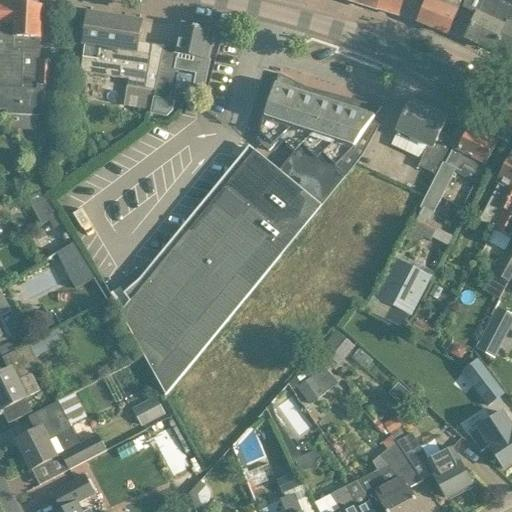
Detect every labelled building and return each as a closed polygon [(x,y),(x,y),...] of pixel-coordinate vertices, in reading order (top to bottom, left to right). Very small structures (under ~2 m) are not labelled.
[(378,11),(379,9),(400,15),(404,0),(355,0),(354,3),(378,11)] [(419,23),(448,35),(456,17),(461,4),(462,0),(428,0),(429,1),(428,0),(427,4),(419,23)] [(484,0),(474,23),(467,38),(494,51),(495,50),(511,57),(511,9),(498,4),(500,0),(484,0)] [(17,5),(14,129),(37,130),(38,116),(57,117),(58,86),(55,86),(55,63),(41,63),(42,26),(42,6),(38,6),(39,3),(29,3),(29,5),(17,5)] [(10,129),(14,129),(17,5),(0,4),(0,110),(6,111),(8,115),(10,115),(10,129)] [(82,73),(106,78),(117,18),(90,13),(84,46),(87,46),(82,73)] [(117,18),(106,78),(130,82),(129,87),(127,87),(124,106),(150,110),(152,98),(156,98),(160,71),(165,48),(154,46),(151,61),(137,59),(143,23),(117,18)] [(207,40),(209,31),(185,26),(176,70),(196,74),(194,85),(205,87),(210,60),(209,60),(212,41),(207,40)] [(175,74),(160,71),(156,98),(169,101),(175,74)] [(133,333),(166,395),(362,155),(379,126),(373,121),(382,108),(356,100),(352,108),(305,93),(307,87),(280,74),(273,94),(259,141),(270,152),(281,141),(296,154),(292,158),(279,171),(272,164),(256,152),(147,286),(130,299),(133,303),(123,316),(133,333)] [(412,101),(404,116),(397,130),(428,146),(418,167),(436,176),(453,140),(452,139),(441,133),(448,118),(412,101)] [(189,106),(187,116),(197,118),(199,108),(189,106)] [(499,145),(470,130),(459,151),(455,149),(446,166),(443,164),(420,208),(434,215),(456,171),(478,182),(486,165),(488,165),(499,145)] [(499,183),(480,221),(497,230),(506,211),(511,199),(511,154),(498,182),(499,183)] [(14,178),(23,198),(38,192),(30,172),(14,178)] [(0,197),(0,216),(9,212),(1,197),(0,197)] [(497,230),(511,237),(511,199),(506,211),(497,230)] [(416,223),(408,238),(418,243),(426,228),(416,223)] [(74,244),(57,254),(64,267),(81,257),(74,244)] [(506,252),(494,274),(494,275),(486,292),(499,299),(511,275),(511,245),(510,244),(506,252)] [(385,320),(404,329),(411,315),(414,311),(431,277),(396,258),(375,298),(391,307),(385,320)] [(1,292),(0,292),(0,343),(11,337),(5,325),(1,318),(11,312),(1,292)] [(407,333),(431,346),(438,333),(427,327),(428,324),(415,317),(409,330),(407,333)] [(476,349),(495,358),(511,325),(493,317),(476,349)] [(116,330),(106,336),(111,344),(122,338),(116,330)] [(336,330),(318,352),(288,384),(292,391),(297,388),(309,406),(340,385),(333,376),(337,373),(335,371),(356,347),(336,330)] [(28,398),(27,396),(40,390),(33,375),(43,369),(37,358),(65,343),(59,331),(17,352),(3,359),(4,360),(10,357),(16,368),(0,376),(0,407),(2,412),(28,398)] [(12,342),(0,348),(0,352),(3,359),(17,352),(12,342)] [(454,347),(450,354),(460,360),(466,350),(459,346),(454,347)] [(479,361),(462,373),(488,407),(504,394),(479,361)] [(56,456),(61,454),(80,444),(70,425),(87,417),(76,395),(30,418),(36,430),(16,440),(32,471),(57,458),(56,456)] [(157,400),(145,406),(153,421),(165,415),(157,400)] [(490,448),(505,470),(511,465),(511,427),(503,413),(470,436),(482,453),(490,448)] [(390,434),(400,428),(394,419),(384,426),(390,434)] [(61,454),(69,470),(107,451),(99,435),(80,444),(61,454)] [(399,446),(410,461),(425,481),(431,478),(440,491),(442,490),(446,498),(460,491),(461,494),(472,488),(471,485),(473,484),(454,448),(428,461),(421,447),(419,448),(414,438),(399,446)] [(395,473),(410,461),(399,446),(398,443),(382,457),(395,473)] [(268,481),(262,467),(244,474),(249,488),(268,481)] [(185,469),(178,474),(183,483),(191,479),(185,469)] [(276,481),(282,495),(303,486),(297,472),(276,481)] [(86,477),(53,495),(62,511),(78,504),(96,494),(86,477)] [(377,491),(383,503),(387,511),(421,511),(423,511),(411,488),(408,489),(402,478),(377,491)] [(315,504),(319,511),(374,511),(371,505),(372,504),(357,481),(332,494),(315,504)] [(193,494),(190,497),(195,511),(200,511),(202,511),(203,510),(204,509),(205,508),(206,507),(207,506),(207,505),(208,503),(208,502),(209,500),(209,499),(209,497),(209,496),(209,495),(209,493),(208,492),(208,490),(207,489),(206,488),(205,486),(204,485),(203,484),(202,483),(193,494)] [(97,491),(101,499),(111,494),(107,486),(97,491)] [(303,511),(296,494),(281,501),(286,511),(303,511)]
